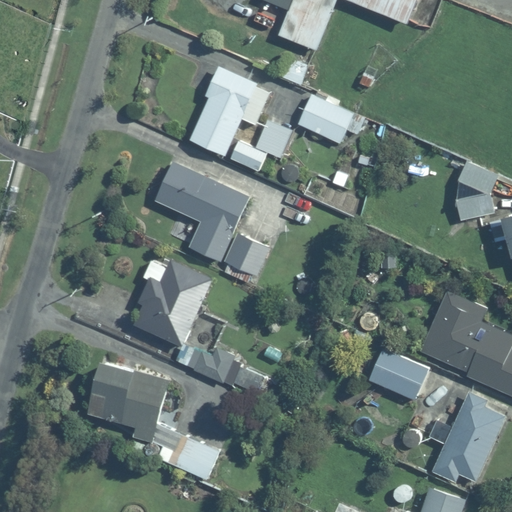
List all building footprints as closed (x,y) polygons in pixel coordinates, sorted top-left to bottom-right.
[(261,0),(291,11),(280,37),(318,53),(339,0),(346,0),(410,26),(419,0),(261,0)] [(295,55),(283,74),(300,84),(312,65),(295,55)] [(226,153),(242,117),(257,123),(273,87),(220,64),(208,92),(213,94),(194,139),(226,153)] [(314,91),(300,121),(341,141),(347,128),(357,133),(366,115),(314,91)] [(295,128),(271,116),(256,146),(240,138),(231,156),(260,170),(270,149),(281,155),(295,128)] [(500,173),(470,158),(461,176),(459,196),(461,218),(496,210),(492,191),(500,173)] [(222,259),(251,194),(173,159),(155,199),(202,220),(191,245),(222,259)] [(511,212),(491,217),(496,241),(511,237),(511,212)] [(271,245),(239,230),(225,260),(241,268),(236,277),(248,283),(254,272),(258,274),(271,245)] [(217,277),(177,256),(172,265),(154,256),(143,277),(151,281),(131,319),(182,345),(217,277)] [(511,330),(484,319),(490,306),(451,289),(424,348),(471,369),(468,375),(511,394),(511,330)] [(377,342),(364,371),(418,396),(431,367),(377,342)] [(213,355),(186,343),(178,360),(223,381),(234,357),(216,348),(213,355)] [(171,379),(102,358),(87,409),(137,423),(134,433),(154,439),(171,379)] [(511,413),(511,411),(471,391),(454,425),(439,418),(431,434),(445,441),(431,469),(457,482),(462,473),(478,481),(511,413)] [(222,450),(186,433),(178,451),(165,445),(160,457),(209,478),(222,450)] [(463,511),(468,499),(432,488),(424,511),(411,511),(404,510),(403,511),(463,511)] [(364,511),(339,500),(333,511),(364,511)]
